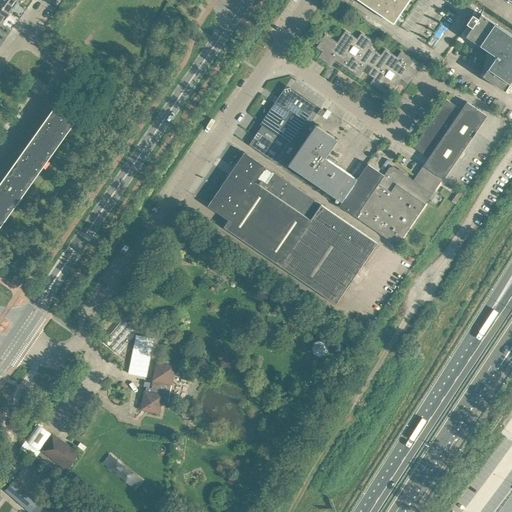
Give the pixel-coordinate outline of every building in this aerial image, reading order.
[(0,0),(0,4),(10,12),(18,0),(17,0),(0,0)] [(360,0),(393,22),(408,0),(360,0)] [(0,21),(2,23),(10,12),(0,4),(0,21)] [(472,28),(466,36),(496,57),(483,76),(505,91),(511,81),(511,34),(482,14),(479,19),(473,15),(469,20),(467,24),(472,28)] [(374,42),(361,33),(357,38),(345,30),(337,42),(325,34),(316,47),(322,51),(318,57),(331,66),(336,59),(341,62),(340,64),(359,77),(367,65),(372,68),(368,74),(374,78),(370,84),(383,93),(387,87),(393,91),(398,83),(394,81),(398,77),(407,83),(420,64),(401,51),(397,57),(385,49),(381,55),(370,48),(374,42)] [(316,105),(289,87),(264,125),(263,125),(250,145),(276,163),(316,105)] [(446,99),(413,147),(428,158),(413,180),(433,194),(443,178),(444,179),(487,116),(467,102),(461,110),(446,99)] [(322,117),(325,112),(320,108),(317,113),(322,117)] [(42,126),(33,138),(53,152),(74,123),(54,109),(45,121),(41,126),(42,126)] [(288,165),(342,201),(357,179),(338,166),(338,165),(338,163),(338,162),(338,161),(337,160),(330,155),(328,159),(326,158),(338,140),(316,125),(288,165)] [(32,182),(53,152),(33,138),(24,151),(24,150),(20,155),(21,155),(12,168),(32,182)] [(208,206),(229,220),(224,227),(336,304),(377,243),(245,152),(208,206)] [(384,175),(368,164),(357,179),(342,201),(339,206),(397,245),(433,194),(413,180),(393,166),(390,167),(384,175)] [(0,203),(11,211),(32,182),(12,168),(4,180),(3,180),(0,183),(0,184),(0,185),(0,203)] [(0,227),(11,211),(0,203),(0,227)] [(372,324),(358,315),(351,325),(365,334),(372,324)] [(124,320),(103,342),(118,355),(126,346),(121,342),(133,328),(124,320)] [(140,325),(133,364),(151,367),(158,328),(140,325)] [(310,348),(310,351),(310,354),(312,357),(314,359),(317,360),(319,360),(322,359),(324,357),(326,355),(327,352),(327,350),(326,347),(324,345),(322,343),(319,343),(316,343),(314,344),(312,346),(310,348)] [(160,413),(162,401),(168,402),(176,365),(157,361),(150,392),(145,391),(142,403),(143,403),(142,406),(145,409),(147,410),(147,411),(160,413)] [(26,440),(20,449),(35,459),(40,451),(41,450),(40,450),(52,434),(38,424),(27,441),(26,440)] [(52,434),(41,450),(56,461),(68,469),(79,453),(52,434)] [(6,490),(13,497),(31,511),(39,501),(14,480),(6,490)]
